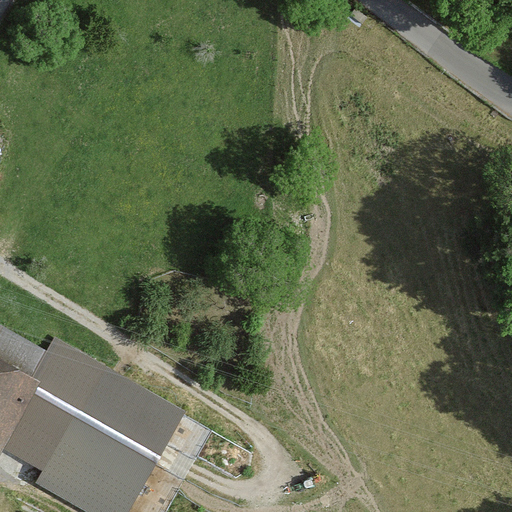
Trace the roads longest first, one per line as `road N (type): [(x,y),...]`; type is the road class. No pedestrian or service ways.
road 1 (unknown): [(0,270),(141,347)]
road 2 (unclassified): [(511,93),(381,0)]
